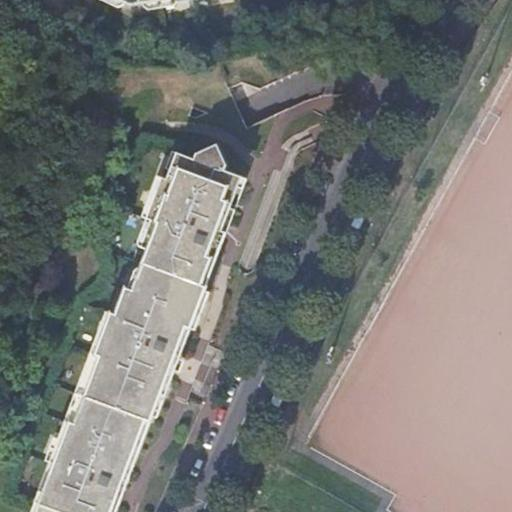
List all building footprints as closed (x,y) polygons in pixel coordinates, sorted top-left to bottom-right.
[(131,6),(117,0),(98,0),(119,9),(131,6)] [(177,0),(167,0),(144,4),(144,8),(148,11),(175,7),(178,2),(177,0)] [(117,511),(120,507),(135,464),(131,462),(146,422),(151,424),(155,410),(161,396),(166,398),(191,331),(196,332),(206,305),(201,302),(227,234),(222,232),(232,206),(243,179),(225,172),(227,167),(218,146),(197,155),(195,161),(177,154),(171,171),(167,181),(163,179),(157,193),(151,210),(147,220),(152,222),(148,232),(142,249),(149,252),(142,270),(134,292),(129,291),(126,290),(116,317),(112,315),(108,325),(101,343),(96,356),(101,358),(97,368),(79,416),(75,426),(66,423),(61,436),(50,464),(55,466),(40,507),(37,511),(117,511)] [(171,171),(177,154),(173,152),(166,170),(171,171)] [(247,180),(243,179),(232,206),(222,232),(227,234),(247,180)] [(151,210),(157,193),(153,191),(146,208),(151,210)] [(142,249),(148,232),(143,230),(138,243),(138,246),(139,248),(141,248),(141,249),(142,249)] [(129,291),(134,292),(142,270),(138,270),(136,272),(129,291)] [(51,320),(43,318),(38,331),(45,334),(51,320)] [(101,343),(108,325),(103,323),(96,341),(101,343)] [(76,412),(79,416),(97,368),(92,368),(92,369),(91,369),(88,371),(88,372),(75,402),(75,410),(76,412)] [(151,424),(146,422),(131,462),(135,464),(151,424)] [(50,464),(61,436),(56,434),(46,462),(50,464)] [(55,466),(50,464),(35,505),(40,507),(55,466)]
